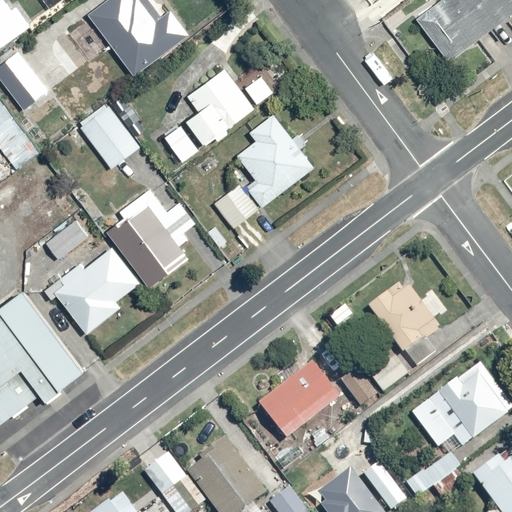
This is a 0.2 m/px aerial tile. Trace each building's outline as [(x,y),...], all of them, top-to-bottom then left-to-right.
[(0,0),(0,48),(31,27),(17,6),(12,10),(4,0),(0,0)] [(134,0),(134,1),(133,0),(109,0),(90,14),(136,78),(192,35),(173,10),(158,21),(141,0),(134,0)] [(511,0),(442,0),(417,20),(450,63),(511,15),(511,0)] [(51,91),(48,88),(67,73),(44,45),(30,56),(23,47),(0,65),(0,78),(26,111),(51,91)] [(207,146),(256,109),(226,69),(189,95),(200,112),(188,121),(207,146)] [(80,124),(81,126),(70,134),(79,147),(90,138),(113,169),(141,148),(108,104),(80,124)] [(317,167),(275,114),(251,132),(258,141),(239,156),(260,183),(251,190),(264,208),(317,167)] [(200,151),(182,126),(166,137),(183,162),(200,151)] [(0,186),(14,175),(0,157),(0,186)] [(259,211),(240,183),(214,201),(234,229),(259,211)] [(191,259),(151,205),(110,233),(151,288),(191,259)] [(48,239),(61,258),(90,237),(77,219),(48,239)] [(141,284),(115,248),(57,293),(90,334),(123,307),(118,301),(141,284)] [(426,303),(408,277),(370,303),(403,352),(444,325),(428,301),(426,303)] [(182,299),(170,282),(156,292),(167,309),(182,299)] [(0,413),(68,364),(10,286),(0,292),(0,413)] [(329,314),(338,326),(354,313),(345,302),(329,314)] [(437,352),(429,340),(409,354),(418,367),(437,352)] [(342,395),(314,358),(260,400),(288,437),(342,395)] [(412,410),(439,447),(442,444),(450,455),(452,453),(454,452),(511,409),(511,402),(481,360),(412,410)] [(240,511),(267,492),(227,438),(187,467),(220,511),(240,511)] [(274,461),(283,473),(310,455),(301,442),(274,461)] [(174,511),(209,511),(170,449),(144,465),(174,511)] [(469,481),(452,453),(450,455),(446,457),(407,480),(416,495),(434,484),(442,497),(469,481)] [(511,511),(511,453),(504,460),(502,456),(493,462),(490,458),(473,470),(498,505),(487,511),(511,511)] [(408,499),(380,461),(364,473),(391,511),(408,499)] [(312,511),(315,511),(324,506),(328,511),(386,511),(352,466),(336,478),(331,472),(300,495),(312,511)] [(309,511),(290,486),(269,501),(277,511),(309,511)] [(135,511),(121,491),(92,511),(135,511)]
